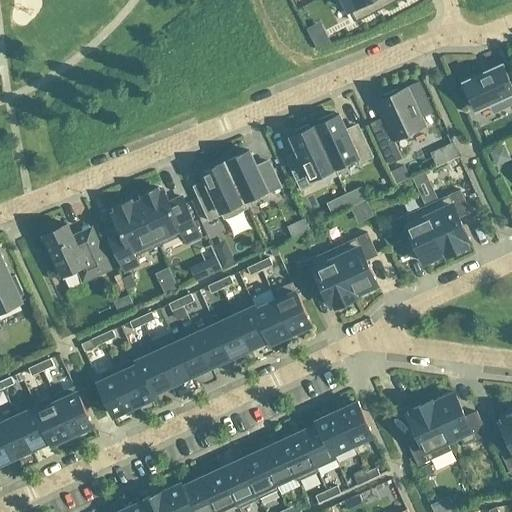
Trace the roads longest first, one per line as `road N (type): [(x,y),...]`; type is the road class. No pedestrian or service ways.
road 1 (residential): [(0,216),(455,38)]
road 2 (residential): [(356,343),(0,507)]
road 3 (residential): [(356,343),(511,262)]
road 4 (residential): [(511,359),(356,343)]
